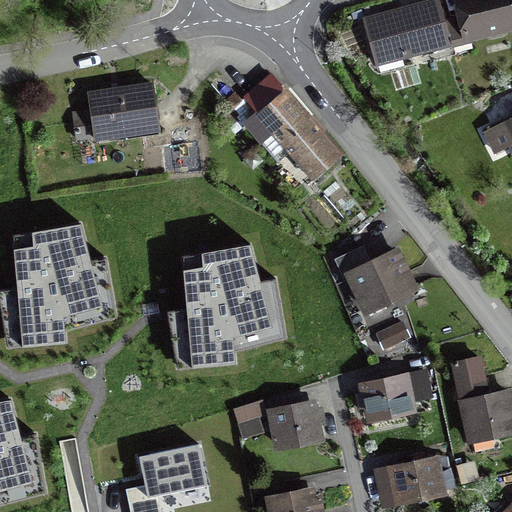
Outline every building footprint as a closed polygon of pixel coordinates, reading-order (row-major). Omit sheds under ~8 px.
[(441,0),(415,0),(362,14),(375,63),(511,28),(511,0),(453,0),(457,12),(445,15),(441,0)] [(284,86),(271,70),(243,92),(257,109),(255,111),(308,177),(341,150),(288,84),(284,86)] [(154,79),(87,87),(89,107),(70,110),(73,139),(160,129),(154,79)] [(511,112),(482,128),(494,151),(510,143),(511,146),(511,112)] [(0,285),(0,301),(7,349),(68,344),(68,330),(119,316),(106,252),(91,255),(81,215),(13,230),(17,282),(0,285)] [(186,303),(167,306),(177,368),(237,364),(236,350),(287,338),(277,273),(261,275),(250,237),(182,250),(186,303)] [(364,243),(334,256),(343,276),(347,274),(364,311),(420,286),(400,241),(370,254),(364,243)] [(404,319),(376,330),(382,347),(410,336),(404,319)] [(482,352),(450,358),(467,441),(473,439),(475,451),(495,447),(492,435),(511,430),(511,389),(511,383),(489,387),(482,352)] [(409,368),(358,378),(360,389),(355,390),(358,406),(363,405),(366,419),(418,409),(416,399),(433,395),(427,366),(410,370),(409,368)] [(0,503),(47,492),(37,428),(22,430),(11,392),(0,393),(0,503)] [(264,397),(233,405),(241,436),(270,429),(275,449),(326,437),(322,422),(328,420),(323,402),(318,404),(316,394),(266,406),(264,397)] [(146,483),(126,487),(130,511),(162,511),(158,492),(167,491),(170,506),(184,503),(181,489),(209,483),(201,438),(139,450),(146,483)] [(442,468),(439,452),(372,466),(381,505),(405,500),(407,509),(427,505),(426,496),(447,491),(445,483),(452,482),(449,466),(442,468)] [(315,482),(264,493),(267,511),(325,511),(321,490),(317,491),(315,482)] [(511,511),(511,499),(497,511),(511,511)]
